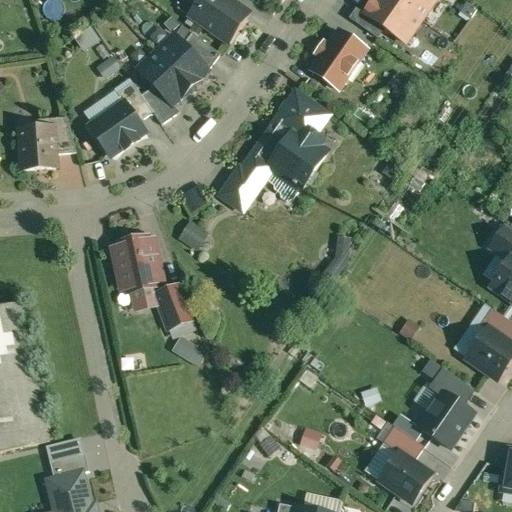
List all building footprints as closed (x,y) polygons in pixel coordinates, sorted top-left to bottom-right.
[(200,0),(189,17),(228,44),(250,14),(229,0),(200,0)] [(435,0),(375,0),(375,1),(365,15),(405,44),(435,0)] [(339,32),(312,72),(338,90),(366,50),(339,32)] [(220,55),(192,34),(183,45),(208,71),(220,55)] [(183,45),(175,36),(156,53),(191,90),(209,72),(183,45)] [(191,90),(156,53),(138,70),(154,87),(172,107),(173,106),(191,90)] [(106,76),(122,67),(117,59),(101,68),(106,76)] [(141,96),(133,84),(117,95),(123,104),(124,104),(138,124),(153,114),(141,96)] [(172,107),(154,87),(141,96),(153,114),(161,126),(180,113),(173,106),(172,107)] [(267,136),(242,172),(240,171),(223,196),(242,210),(264,179),(274,185),(274,190),(280,194),(281,198),(287,202),(290,201),(291,200),(292,201),(300,189),(301,190),(326,154),(317,148),(323,140),(315,134),(327,117),(296,95),(272,129),(275,131),(270,138),(267,136)] [(123,104),(90,128),(110,157),(124,148),(125,150),(137,142),(136,140),(145,133),(138,124),(124,104),(123,104)] [(67,119),(51,120),(52,129),(53,128),(55,155),(76,154),(67,119)] [(52,129),(20,131),(23,171),(56,168),(55,155),(53,128),(52,129)] [(208,234),(191,222),(178,240),(195,252),(208,234)] [(511,231),(505,226),(489,249),(508,262),(511,256),(511,231)] [(146,238),(118,244),(119,248),(114,249),(123,290),(128,289),(129,293),(157,287),(156,283),(161,282),(152,241),(147,242),(146,238)] [(511,256),(508,262),(491,287),(511,301),(511,256)] [(180,286),(155,295),(168,329),(193,319),(180,286)] [(20,303),(0,307),(0,452),(50,442),(20,303)] [(511,343),(511,323),(492,310),(481,325),(487,330),(488,329),(511,345),(511,343)] [(195,320),(171,330),(175,338),(198,328),(195,320)] [(511,345),(488,329),(487,330),(467,359),(497,380),(511,358),(511,345)] [(205,353),(181,339),(173,352),(197,366),(205,353)] [(474,389),(444,369),(432,386),(442,394),(443,392),(462,406),(474,389)] [(376,388),(361,392),(366,405),(380,400),(376,388)] [(442,394),(419,427),(424,431),(449,448),(473,414),(462,406),(443,392),(442,394)] [(392,425),(395,427),(416,442),(424,431),(419,427),(400,414),(392,425)] [(416,442),(395,427),(384,443),(399,453),(399,452),(414,462),(424,447),(416,442)] [(322,434),(305,429),(300,445),(317,450),(322,434)] [(511,450),(509,450),(502,489),(511,491),(511,450)] [(399,453),(379,481),(411,503),(431,474),(414,462),(399,452),(399,453)] [(88,469),(84,454),(50,462),(53,477),(82,471),(88,469)] [(341,461),(334,456),(327,466),(334,471),(341,461)] [(97,511),(95,500),(89,501),(82,471),(53,477),(46,479),(54,511),(97,511)]
